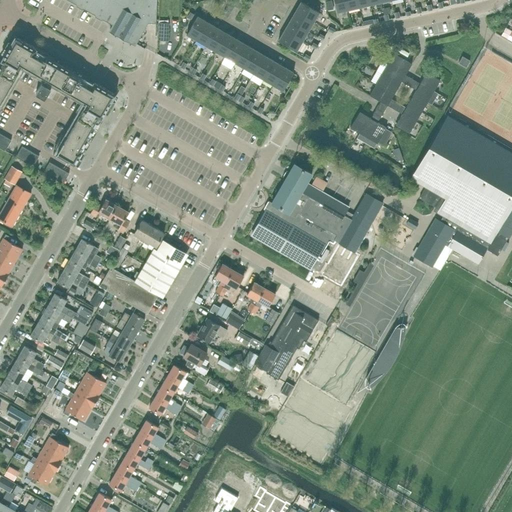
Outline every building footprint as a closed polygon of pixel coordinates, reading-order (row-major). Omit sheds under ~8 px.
[(110,29),(136,44),(148,23),(156,23),(157,0),(68,0),(84,9),(95,15),(103,19),(112,25),(110,29)] [(348,9),(345,0),(334,0),(337,12),(347,10),(348,9)] [(345,0),(348,9),(359,7),(357,0),(345,0)] [(314,22),(319,12),(301,1),(295,11),(314,22)] [(308,31),(314,22),(295,11),(290,21),(308,31)] [(196,40),(207,21),(197,16),(186,34),(196,40)] [(336,25),(339,20),(333,16),(330,22),(336,25)] [(206,46),(216,27),(207,21),(196,40),(206,46)] [(302,41),(308,31),(290,21),(284,30),(302,41)] [(159,22),(158,40),(168,41),(169,23),(159,22)] [(215,51),(226,33),(216,27),(206,46),(215,51)] [(502,36),(508,40),(511,33),(506,29),(502,36)] [(297,51),(302,41),(284,30),(278,40),(297,51)] [(225,57),(236,38),(226,33),(215,51),(225,57)] [(0,104),(26,60),(29,62),(26,67),(49,80),(48,83),(47,85),(42,82),(36,93),(45,98),(51,87),(50,87),(51,85),(83,103),(53,154),(73,165),(75,166),(76,164),(79,159),(82,153),(82,152),(81,152),(82,151),(87,142),(88,140),(94,130),(95,129),(100,119),(102,119),(105,113),(108,108),(109,107),(115,95),(116,94),(94,81),(93,82),(92,82),(83,76),(81,76),(72,70),(71,70),(60,63),(59,63),(48,56),(47,56),(37,50),(38,49),(15,36),(14,37),(8,48),(7,50),(4,55),(1,60),(1,61),(2,62),(1,62),(0,64),(0,104)] [(245,44),(239,40),(236,38),(225,57),(235,62),(245,44)] [(244,68),(255,50),(245,44),(235,62),(244,68)] [(400,48),(397,54),(406,59),(409,54),(400,48)] [(254,74),(265,55),(255,50),(244,68),(254,74)] [(405,75),(405,74),(412,63),(394,53),(387,64),(405,75)] [(264,79),(274,61),(265,55),(254,74),(264,79)] [(462,56),(458,63),(466,67),(470,60),(462,56)] [(273,85),(284,66),(274,61),(264,79),(273,85)] [(399,84),(405,75),(387,64),(382,74),(399,84)] [(283,91),(294,72),(284,66),(273,85),(283,91)] [(420,83),(434,91),(440,80),(427,72),(420,83)] [(394,94),(399,84),(382,74),(376,84),(394,94)] [(438,93),(434,91),(420,83),(414,94),(427,102),(432,105),(438,93)] [(387,105),(394,94),(376,84),(369,95),(387,105)] [(421,112),(427,102),(414,94),(408,104),(421,112)] [(416,122),(421,112),(408,104),(402,114),(416,122)] [(359,133),(368,117),(359,111),(350,127),(359,133)] [(409,133),(416,122),(402,114),(395,125),(409,133)] [(511,152),(447,115),(410,178),(426,187),(419,197),(435,207),(433,211),(442,216),(440,220),(435,217),(418,247),(416,246),(412,254),(413,255),(413,256),(432,267),(445,245),(478,264),(487,249),(497,256),(508,238),(509,238),(511,232),(511,152)] [(370,118),(368,117),(359,133),(356,138),(365,143),(368,138),(377,122),(370,118)] [(384,145),(392,132),(386,129),(386,127),(377,122),(368,138),(377,143),(378,142),(384,145)] [(0,133),(0,147),(5,151),(11,140),(0,133)] [(22,146),(16,157),(33,167),(39,156),(22,146)] [(50,162),(44,173),(63,184),(69,173),(50,162)] [(265,211),(252,235),(310,269),(311,266),(330,277),(341,284),(359,255),(355,253),(338,243),(351,219),(322,202),(327,194),(322,191),(327,182),(316,176),(311,185),(306,182),(312,174),(294,164),(289,172),(286,170),(283,177),(286,179),(272,202),(269,201),(264,210),(265,211)] [(4,179),(15,185),(22,172),(11,166),(4,179)] [(16,185),(0,212),(0,219),(12,226),(31,193),(16,185)] [(384,203),(373,197),(366,193),(353,215),(346,211),(349,207),(327,194),(322,202),(351,219),(338,243),(355,253),(384,203)] [(109,219),(117,205),(105,199),(102,206),(97,203),(90,214),(95,218),(99,213),(109,219)] [(125,219),(128,212),(117,205),(109,219),(120,225),(118,230),(123,234),(130,222),(125,219)] [(419,223),(409,218),(406,224),(415,229),(419,223)] [(92,231),(95,225),(86,220),(83,226),(92,231)] [(142,220),(133,234),(140,238),(139,240),(144,243),(153,227),(142,220)] [(153,227),(144,243),(148,246),(150,244),(154,247),(153,248),(157,250),(162,240),(161,239),(164,233),(153,227)] [(0,251),(15,261),(23,249),(8,241),(10,237),(6,234),(0,244),(0,251)] [(127,239),(120,235),(114,246),(120,250),(127,239)] [(99,249),(94,246),(82,239),(76,249),(99,263),(102,258),(96,254),(99,249)] [(111,267),(100,286),(147,313),(158,295),(163,298),(182,264),(180,264),(186,254),(162,240),(157,250),(153,248),(135,280),(111,267)] [(120,250),(110,245),(106,252),(115,258),(120,250)] [(118,269),(128,251),(123,248),(122,247),(112,265),(118,269)] [(96,268),(99,263),(76,249),(69,260),(81,267),(85,269),(87,264),(96,268)] [(0,268),(8,273),(15,261),(0,251),(0,268)] [(79,272),(81,267),(69,260),(63,270),(87,284),(90,279),(79,272)] [(215,277),(212,282),(218,286),(215,292),(220,294),(233,270),(222,264),(215,277)] [(8,273),(0,268),(0,285),(1,286),(1,287),(9,274),(8,273)] [(84,289),(87,284),(63,270),(57,281),(69,288),(72,283),(84,289)] [(233,270),(220,294),(223,296),(227,289),(229,290),(231,286),(236,289),(237,287),(242,279),(244,276),(233,270)] [(257,301),(265,288),(254,282),(246,295),(252,298),(249,302),(251,303),(247,309),(251,312),(255,305),(258,301),(257,301)] [(77,290),(72,287),(68,292),(74,296),(77,290)] [(267,307),(275,294),(265,288),(257,301),(258,301),(263,304),(267,307)] [(91,303),(97,307),(102,297),(104,294),(100,291),(98,295),(96,294),(91,303)] [(64,305),(67,300),(55,293),(49,303),(72,317),(75,312),(64,305)] [(196,298),(194,302),(203,306),(206,302),(197,297),(196,298)] [(206,302),(203,306),(209,310),(212,305),(206,302)] [(69,322),(72,317),(49,303),(43,314),(54,321),(60,324),(60,325),(64,320),(69,322)] [(108,312),(111,307),(105,303),(102,308),(108,312)] [(226,319),(232,308),(223,303),(216,313),(226,319)] [(259,307),(255,305),(251,312),(255,314),(259,307)] [(86,324),(89,320),(93,312),(83,307),(76,319),(86,324)] [(266,346),(256,363),(268,370),(266,374),(279,381),(298,349),(299,350),(304,342),(307,343),(319,322),(294,307),(269,348),(266,346)] [(105,317),(108,312),(102,308),(99,314),(105,317)] [(272,309),(265,321),(273,325),(279,313),(272,309)] [(121,319),(139,329),(145,319),(133,312),(131,315),(125,312),(121,319)] [(244,319),(231,312),(226,322),(239,329),(244,319)] [(51,326),(54,321),(43,314),(36,325),(60,338),(63,333),(51,326)] [(228,330),(220,326),(207,318),(197,335),(210,343),(215,334),(223,338),(228,330)] [(133,340),(139,329),(121,319),(117,326),(122,330),(120,333),(133,340)] [(80,321),(78,325),(81,327),(86,330),(89,326),(80,321)] [(96,333),(99,327),(101,324),(96,321),(94,321),(90,329),(96,333)] [(57,343),(60,338),(36,325),(30,335),(42,342),(45,337),(51,340),(57,343)] [(133,340),(120,333),(115,330),(109,340),(126,350),(133,340)] [(239,331),(235,338),(248,346),(249,344),(255,347),(258,341),(252,338),(251,338),(239,331)] [(78,344),(82,338),(76,335),(73,341),(78,344)] [(91,355),(96,346),(84,339),(78,348),(91,355)] [(120,361),(126,350),(109,340),(106,345),(111,348),(108,354),(120,361)] [(186,364),(205,375),(208,368),(201,364),(207,353),(191,343),(188,348),(184,345),(179,353),(184,356),(188,359),(186,364)] [(33,358),(37,352),(25,346),(19,356),(42,370),(45,364),(33,358)] [(58,349),(55,355),(65,361),(68,355),(58,349)] [(241,366),(250,371),(259,356),(250,351),(241,366)] [(235,362),(237,363),(243,362),(241,353),(234,355),(235,362)] [(63,363),(54,358),(50,355),(47,361),(60,369),(63,363)] [(222,355),(218,363),(232,371),(237,363),(235,362),(222,355)] [(41,370),(42,370),(19,356),(13,367),(25,374),(27,368),(39,375),(41,370)] [(194,384),(183,378),(186,371),(174,364),(168,376),(180,382),(185,385),(191,389),(194,384)] [(22,379),(25,374),(13,367),(7,377),(30,390),(33,385),(22,379)] [(89,368),(80,384),(99,395),(106,383),(92,374),(94,371),(89,368)] [(174,393),(180,382),(168,376),(162,386),(174,393)] [(27,395),(30,390),(7,377),(0,388),(12,395),(16,389),(27,395)] [(210,379),(206,385),(220,393),(223,387),(210,379)] [(49,380),(46,386),(47,387),(52,389),(55,384),(49,380)] [(287,382),(281,392),(289,397),(295,386),(287,382)] [(99,395),(80,384),(74,394),(70,392),(68,396),(72,398),(73,397),(92,408),(100,395),(99,395)] [(52,389),(47,387),(45,386),(41,391),(48,395),(52,389)] [(171,398),(174,393),(162,386),(156,397),(179,410),(182,405),(176,402),(176,401),(171,398)] [(18,396),(15,401),(15,402),(25,408),(28,402),(18,396)] [(84,420),(92,408),(73,397),(72,398),(64,413),(68,416),(70,412),(84,420)] [(176,415),(179,410),(156,397),(149,408),(161,414),(165,408),(176,415)] [(219,406),(214,416),(220,420),(226,410),(219,406)] [(19,411),(15,419),(20,422),(15,430),(23,434),(32,418),(19,411)] [(208,413),(201,424),(210,429),(216,418),(208,413)] [(166,440),(155,433),(159,427),(147,420),(141,430),(164,444),(166,440)] [(184,433),(194,439),(198,433),(188,426),(184,433)] [(161,449),(164,444),(141,430),(134,441),(146,448),(150,442),(161,449)] [(62,459),(69,447),(55,439),(57,435),(52,433),(43,448),(62,459)] [(13,438),(9,444),(15,447),(18,441),(13,438)] [(140,459),(146,448),(134,441),(128,452),(140,459)] [(5,447),(1,454),(10,459),(14,452),(5,447)] [(55,473),(62,460),(62,459),(43,448),(37,459),(33,456),(31,461),(35,463),(35,462),(54,473),(55,473)] [(145,461),(140,459),(128,452),(122,462),(134,469),(137,463),(149,470),(151,465),(145,461)] [(145,461),(151,465),(154,461),(148,457),(145,461)] [(23,468),(28,463),(22,458),(17,464),(23,468)] [(186,471),(190,464),(183,460),(179,467),(186,471)] [(35,462),(35,463),(26,478),(31,480),(33,477),(47,485),(54,473),(35,462)] [(130,475),(134,469),(122,462),(116,473),(139,487),(142,482),(130,475)] [(10,466),(5,475),(14,480),(19,471),(10,466)] [(136,491),(139,487),(116,473),(109,483),(121,491),(125,485),(136,491)] [(176,480),(172,487),(179,492),(183,485),(176,480)] [(259,499),(253,510),(255,511),(266,511),(275,497),(265,492),(265,491),(259,487),(254,496),(259,499)] [(229,511),(230,511),(229,511),(231,511),(239,500),(222,490),(214,503),(218,505),(214,511),(229,511)] [(0,501),(0,511),(11,493),(7,491),(1,502),(0,501)] [(100,492),(94,503),(109,511),(119,511),(108,506),(112,499),(100,492)] [(11,493),(0,511),(14,511),(16,510),(18,505),(12,502),(15,495),(12,493),(11,493)] [(165,501),(171,504),(174,498),(169,495),(165,501)] [(275,497),(266,511),(280,511),(281,511),(287,511),(291,505),(285,502),(284,503),(275,497)] [(32,505),(28,511),(33,511),(40,501),(36,499),(32,505)] [(164,502),(161,507),(167,511),(169,506),(164,502)] [(18,511),(16,510),(14,511),(28,511),(32,505),(29,503),(23,511),(18,511)] [(88,511),(109,511),(94,503),(88,511)]
